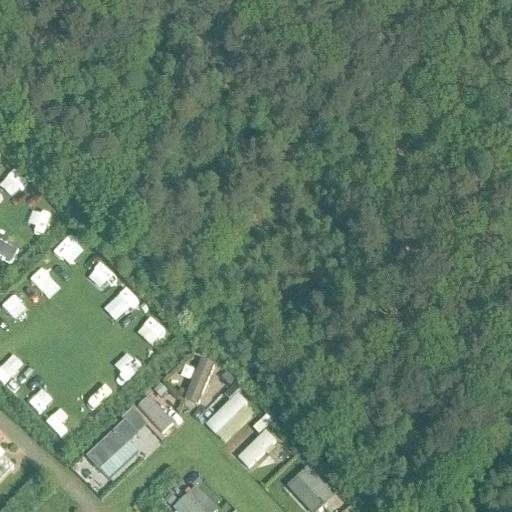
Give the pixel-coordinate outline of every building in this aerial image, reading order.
[(0,173),(0,194),(10,183),(0,173)] [(29,198),(4,217),(17,233),(42,214),(29,198)] [(101,305),(115,321),(133,307),(119,291),(101,305)] [(0,333),(17,317),(2,301),(0,302),(0,333)] [(133,350),(154,344),(149,327),(128,333),(133,350)] [(118,383),(136,367),(121,352),(104,367),(118,383)] [(191,407),(204,367),(192,363),(178,403),(191,407)] [(0,397),(2,399),(21,381),(10,369),(0,378),(0,397)] [(235,385),(225,376),(219,382),(229,391),(235,385)] [(153,394),(159,401),(166,395),(160,388),(153,394)] [(226,393),(193,423),(205,435),(238,405),(226,393)] [(134,408),(160,435),(170,426),(144,399),(134,408)] [(137,439),(124,426),(86,461),(99,475),(137,439)] [(257,435),(228,463),(240,476),(269,448),(257,435)] [(0,485),(13,471),(2,461),(4,459),(0,455),(0,485)] [(166,511),(171,511),(183,499),(171,488),(157,503),(166,511)] [(191,511),(197,511),(207,504),(200,496),(187,507),(191,511)]
